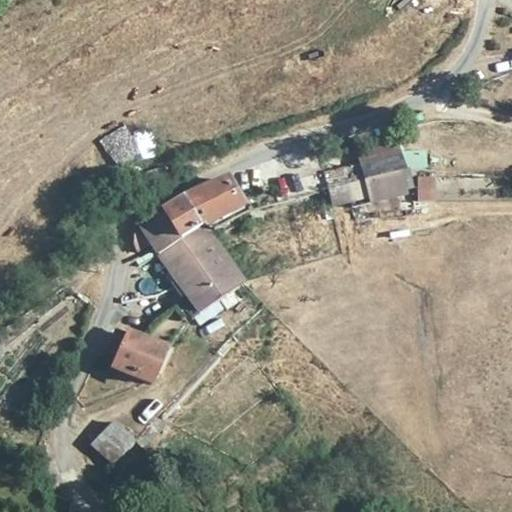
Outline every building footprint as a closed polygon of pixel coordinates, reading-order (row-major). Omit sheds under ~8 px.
[(414,170),(428,168),(426,148),(411,150),(414,170)] [(318,169),(330,217),(369,208),(365,189),(351,191),(345,175),(340,171),(318,169)] [(435,202),(435,177),(416,177),(416,202),(435,202)] [(365,189),(369,208),(371,211),(411,201),(403,178),(365,189)] [(236,209),(224,182),(193,193),(140,227),(142,234),(151,247),(156,256),(200,229),(236,209)] [(194,314),(240,284),(200,229),(156,256),(174,285),(194,314)] [(151,247),(142,234),(132,240),(140,254),(151,247)] [(102,352),(117,357),(125,337),(114,331),(102,352)] [(113,370),(138,383),(151,385),(163,353),(160,352),(125,337),(117,357),(113,370)] [(107,464),(128,438),(108,422),(89,446),(107,464)] [(75,511),(76,505),(50,493),(48,511),(75,511)]
